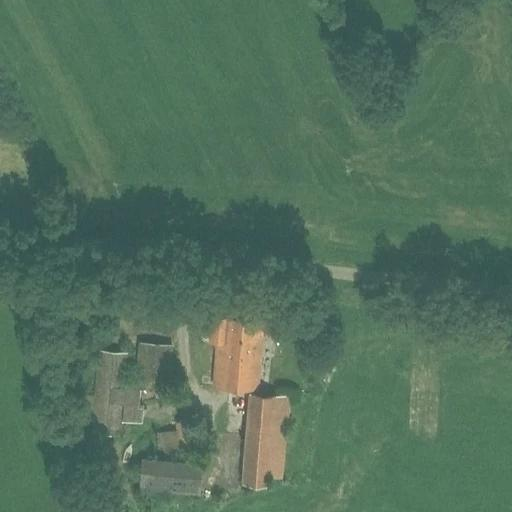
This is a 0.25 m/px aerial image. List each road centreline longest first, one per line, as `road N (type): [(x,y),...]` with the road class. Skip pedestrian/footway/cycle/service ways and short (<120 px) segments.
road 1 (track): [(511,289),(189,260)]
road 2 (unclassified): [(189,260),(0,248)]
